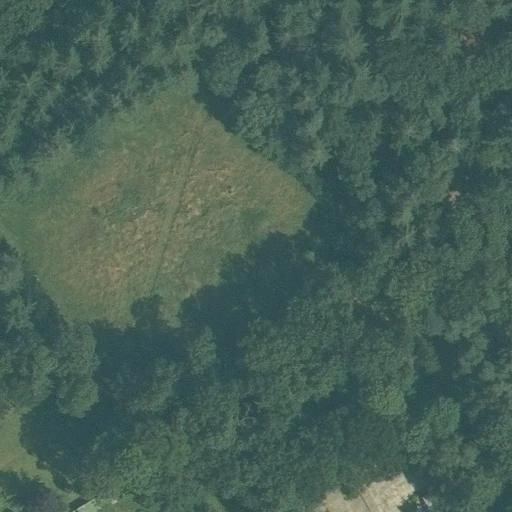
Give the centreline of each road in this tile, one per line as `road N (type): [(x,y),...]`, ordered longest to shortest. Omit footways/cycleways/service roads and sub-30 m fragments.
road 1 (track): [(117,404),(201,106)]
road 2 (track): [(216,511),(117,404)]
